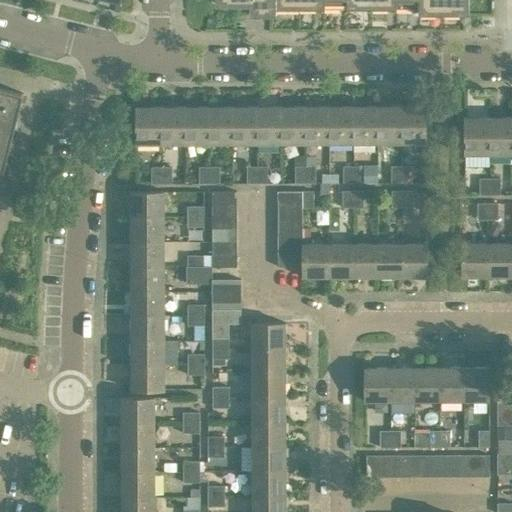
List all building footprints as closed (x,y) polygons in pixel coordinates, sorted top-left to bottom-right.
[(217,0),(217,2),(252,2),(252,11),(253,11),(278,12),(278,5),(419,5),(419,11),(470,11),(470,0),(217,0)] [(0,150),(7,153),(22,92),(0,86),(0,150)] [(210,105),(186,106),(186,143),(210,143),(210,105)] [(234,105),(210,105),(210,143),(234,143),(234,105)] [(258,105),(234,105),(234,143),(258,143),(258,105)] [(282,105),(258,105),(258,143),(282,143),(282,105)] [(305,105),(282,105),(282,143),(306,143),(305,105)] [(329,105),(305,105),(306,143),(330,143),(329,105)] [(353,105),(329,105),(330,143),(354,143),(353,105)] [(377,105),(353,105),(354,143),(378,143),(377,105)] [(401,105),(377,105),(378,143),(401,143),(401,105)] [(401,105),(401,143),(426,143),(426,105),(401,105)] [(162,143),(162,106),(137,106),(137,143),(162,143)] [(186,106),(162,106),(162,143),(186,143),(186,106)] [(490,154),(511,154),(511,116),(490,117),(490,154)] [(490,154),(490,117),(465,117),(465,154),(490,154)] [(210,182),(210,165),(200,165),(200,182),(210,182)] [(210,165),(210,182),(221,182),(221,165),(210,165)] [(162,182),(162,166),(151,166),(151,182),(162,182)] [(162,166),(162,182),(173,182),(173,166),(162,166)] [(258,182),(258,166),(247,166),(247,182),(258,182)] [(258,166),(258,182),(268,182),(268,166),(258,166)] [(306,182),(306,166),(296,166),(296,182),(306,182)] [(306,166),(306,182),(316,182),(316,166),(306,166)] [(354,182),(354,166),(343,166),(343,182),(354,182)] [(354,166),(354,182),(363,183),(363,166),(354,166)] [(402,183),(402,166),(392,166),(391,183),(402,183)] [(402,183),(412,183),(426,183),(426,174),(412,174),(412,166),(402,166),(402,183)] [(490,195),(490,179),(480,179),(480,195),(490,195)] [(490,179),(490,195),(500,195),(500,179),(490,179)] [(132,216),(165,216),(165,190),(131,190),(132,216)] [(278,191),(279,203),(302,203),(303,190),(278,191)] [(303,190),(302,203),(302,208),(313,207),(313,190),(303,190)] [(352,207),(352,190),(342,190),(342,207),(352,207)] [(352,190),(352,207),(363,207),(363,190),(352,190)] [(400,207),(400,190),(391,190),(391,207),(400,207)] [(412,190),(400,190),(400,207),(412,207),(412,190)] [(213,191),(213,204),(237,204),(237,191),(213,191)] [(279,203),(279,216),(302,216),(302,208),(302,203),(279,203)] [(487,220),(487,203),(478,203),(478,220),(487,220)] [(487,203),(487,220),(497,220),(497,203),(487,203)] [(237,217),(237,204),(213,204),(213,216),(237,217)] [(188,216),(204,216),(204,205),(188,205),(188,216)] [(132,216),(132,240),(165,240),(165,216),(132,216)] [(204,216),(188,216),(188,226),(204,226),(204,216)] [(213,216),(213,229),(237,229),(237,217),(213,216)] [(279,216),(279,228),(303,228),(302,216),(279,216)] [(279,228),(279,241),(303,241),(303,228),(279,228)] [(237,241),(237,229),(213,229),(213,241),(237,241)] [(132,240),(132,265),(165,265),(165,240),(132,240)] [(213,241),(213,254),(237,254),(237,241),(213,241)] [(279,241),(279,253),(303,253),(303,244),(303,241),(279,241)] [(487,277),(487,243),(461,243),(462,277),(487,277)] [(511,243),(487,243),(487,277),(511,277),(511,243)] [(303,244),(303,253),(302,266),(303,277),(328,277),(328,244),(303,244)] [(328,277),(352,277),(352,244),(328,244),(328,277)] [(352,277),(376,276),(376,244),(352,244),(352,277)] [(376,276),(401,276),(401,244),(376,244),(376,276)] [(401,244),(401,276),(426,276),(426,244),(401,244)] [(302,266),(303,253),(279,253),(279,266),(302,266)] [(213,254),(213,265),(213,267),(237,267),(237,254),(213,254)] [(188,255),(188,265),(205,265),(204,255),(188,255)] [(132,265),(132,290),(165,290),(165,265),(132,265)] [(213,279),(213,267),(213,265),(205,265),(188,265),(188,266),(187,266),(186,282),(212,282),(213,282),(213,279)] [(212,282),(212,308),(241,308),(241,279),(213,279),(213,282),(212,282)] [(132,290),(132,314),(165,314),(165,290),(132,290)] [(188,314),(205,314),(204,304),(188,304),(188,314)] [(230,337),(228,337),(228,323),(241,323),(241,309),(212,309),(212,348),(230,348),(230,337)] [(132,314),(132,339),(165,339),(165,314),(132,314)] [(205,314),(188,314),(188,324),(205,324),(205,314)] [(285,348),(285,323),(252,323),(253,348),(285,348)] [(132,339),(132,363),(165,363),(165,339),(132,339)] [(212,348),(212,365),(225,365),(225,359),(230,359),(230,348),(212,348)] [(285,372),(285,348),(253,348),(253,373),(285,372)] [(188,363),(205,363),(205,353),(188,353),(188,363)] [(165,363),(132,363),(132,389),(165,389),(165,363)] [(205,363),(188,363),(188,374),(205,374),(205,363)] [(391,400),(391,366),(366,366),(366,400),(391,400)] [(416,366),(391,366),(391,400),(416,400),(416,366)] [(440,367),(416,366),(416,400),(440,400),(440,367)] [(464,367),(440,367),(440,400),(464,400),(464,367)] [(464,367),(464,400),(490,400),(490,367),(464,367)] [(285,397),(285,372),(253,373),(253,397),(285,397)] [(213,386),(214,397),(230,397),(230,386),(213,386)] [(122,421),(155,421),(155,396),(123,396),(122,421)] [(230,407),(230,397),(214,397),(214,407),(230,407)] [(285,422),(285,397),(253,397),(253,422),(285,422)] [(498,414),(511,414),(511,403),(498,404),(498,414)] [(184,421),(200,421),(200,412),(183,412),(184,421)] [(511,414),(498,414),(498,424),(511,424),(511,414)] [(122,421),(122,446),(155,446),(155,421),(122,421)] [(200,421),(184,421),(184,433),(201,432),(200,421)] [(285,446),(285,422),(253,422),(253,446),(285,446)] [(440,430),(440,446),(450,446),(450,429),(440,430)] [(490,446),(490,429),(480,429),(480,446),(490,446)] [(391,447),(391,430),(381,430),(381,447),(391,447)] [(391,430),(391,447),(401,447),(401,430),(391,430)] [(440,446),(440,430),(429,430),(430,447),(440,446)] [(209,436),(209,446),(224,446),(224,435),(209,436)] [(122,446),(122,470),(155,470),(155,446),(122,446)] [(225,456),(224,446),(209,446),(209,456),(225,456)] [(286,471),(285,446),(253,446),(253,471),(286,471)] [(498,463),(511,463),(511,452),(498,453),(498,463)] [(400,477),(400,454),(388,455),(389,477),(400,477)] [(400,454),(400,477),(411,477),(411,454),(400,454)] [(422,477),(422,454),(411,454),(411,477),(422,477)] [(433,477),(433,454),(422,454),(422,477),(433,477)] [(433,454),(433,477),(444,477),(444,454),(433,454)] [(456,476),(455,454),(444,454),(444,477),(456,476)] [(455,454),(456,476),(467,476),(467,454),(455,454)] [(478,476),(478,454),(467,454),(467,476),(478,476)] [(478,476),(489,476),(489,454),(478,454),(478,476)] [(377,455),(366,455),(366,477),(377,477),(377,455)] [(389,477),(388,455),(377,455),(377,477),(389,477)] [(184,470),(200,470),(200,460),(184,460),(184,470)] [(511,463),(498,463),(498,473),(511,473),(511,463)] [(122,470),(122,495),(155,495),(155,470),(122,470)] [(200,481),(200,470),(184,470),(184,481),(200,481)] [(286,495),(286,471),(253,471),(253,495),(286,495)] [(209,484),(209,495),(225,495),(225,484),(209,484)] [(122,495),(122,511),(154,511),(155,495),(122,495)] [(225,506),(225,495),(209,495),(209,506),(225,506)] [(285,511),(286,495),(253,495),(253,511),(285,511)] [(511,511),(511,501),(498,502),(497,511),(511,511)]
